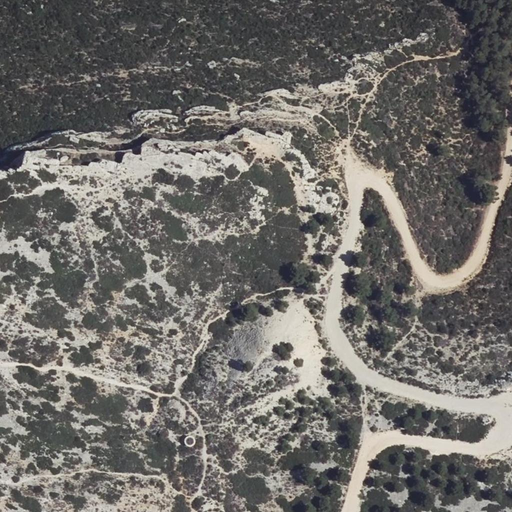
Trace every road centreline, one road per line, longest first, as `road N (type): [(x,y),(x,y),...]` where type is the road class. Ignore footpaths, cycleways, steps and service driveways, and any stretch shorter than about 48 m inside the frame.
road 1 (track): [(340,273),(351,188),(365,176),(386,189),(433,281),(472,274),(485,253),(511,111)]
road 2 (track): [(511,412),(442,403),(375,380),(339,339),(333,312),(340,273)]
road 3 (track): [(348,511),(367,453),(379,441),(491,446),(511,430)]
